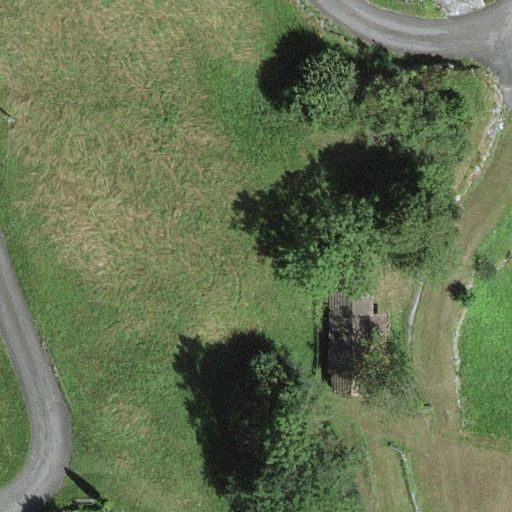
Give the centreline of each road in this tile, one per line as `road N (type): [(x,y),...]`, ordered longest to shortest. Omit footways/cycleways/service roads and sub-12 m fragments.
road 1 (unclassified): [(0,288),(50,421),(48,469),(0,511)]
road 2 (unclassified): [(511,43),(470,56),(351,24),(324,0)]
